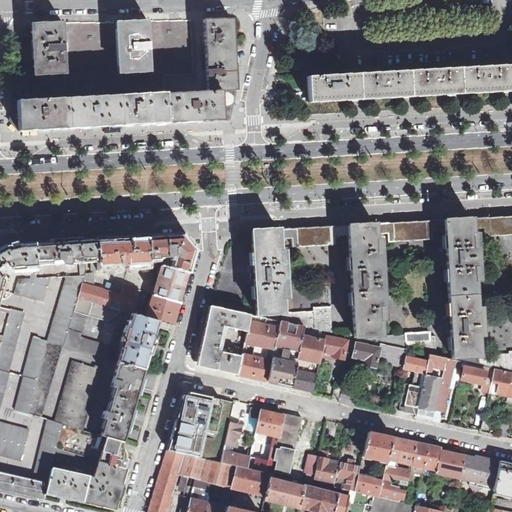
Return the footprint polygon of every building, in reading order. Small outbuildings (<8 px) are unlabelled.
[(167,123),(220,120),(218,91),(236,90),(232,19),(203,19),(207,87),(201,87),(201,92),(166,93),(167,123)] [(121,73),(150,72),(148,20),(117,22),(121,73)] [(36,75),(65,73),(63,22),(33,24),(36,75)] [(511,65),(314,76),(307,77),(308,99),(341,98),(352,97),(366,96),(402,95),(417,94),(452,92),(467,91),(503,89),(511,88),(511,65)] [(218,91),(220,120),(229,119),(236,90),(218,91)] [(140,124),(167,123),(166,93),(166,92),(119,95),(121,125),(121,126),(140,125),(140,124)] [(91,127),(121,125),(119,95),(68,98),(70,128),(91,127)] [(70,128),(68,98),(11,101),(9,121),(19,131),(53,129),(53,130),(69,128),(70,128)] [(471,218),(472,229),(485,228),(485,236),(498,236),(505,235),(511,235),(511,215),(504,216),(471,218)] [(472,229),(471,218),(444,220),(445,231),(446,258),(450,323),(452,359),(479,358),(479,356),(478,336),(482,336),(480,308),(476,308),(474,268),(479,267),(477,246),(473,247),(472,229)] [(445,231),(444,220),(407,222),(375,223),(376,234),(387,234),(388,242),(408,241),(432,239),(432,232),(445,231)] [(376,234),(375,223),(348,225),(348,236),(350,269),(354,338),(382,337),(380,315),(380,309),(384,309),(380,252),(377,252),(377,248),(376,234)] [(348,236),(348,225),(314,227),(279,229),(280,240),(291,239),(291,247),(315,246),(333,245),(336,245),(336,237),(348,236)] [(280,240),(279,229),(251,230),(252,254),(253,269),(254,285),(255,312),(256,315),(284,314),(283,297),(282,291),(282,285),(287,285),(286,264),(281,265),(280,253),(280,240)] [(147,236),(149,260),(159,258),(162,256),(164,255),(161,266),(188,272),(194,250),(182,235),(147,236)] [(93,262),(93,270),(121,268),(121,265),(127,265),(127,268),(150,266),(149,260),(147,236),(95,239),(97,262),(93,262)] [(93,262),(97,262),(95,239),(34,242),(36,266),(63,264),(62,265),(70,265),(70,263),(80,263),(87,262),(93,262)] [(34,242),(23,243),(19,243),(11,245),(10,245),(9,244),(6,245),(2,247),(0,247),(0,299),(6,276),(11,273),(11,272),(30,270),(37,270),(36,266),(34,242)] [(188,272),(161,266),(153,294),(179,301),(188,272)] [(87,273),(86,275),(84,284),(95,287),(94,277),(87,273)] [(81,275),(68,276),(49,341),(63,346),(65,346),(79,299),(84,284),(86,275),(81,275)] [(37,278),(38,283),(31,284),(17,284),(15,293),(45,301),(52,277),(37,278)] [(95,287),(84,284),(79,299),(122,311),(132,314),(134,315),(141,290),(124,285),(122,294),(95,287)] [(179,301),(153,294),(146,318),(158,321),(173,325),(179,301)] [(65,346),(106,358),(109,348),(103,346),(104,343),(81,336),(88,315),(111,322),(112,318),(116,319),(121,317),(122,311),(79,299),(65,346)] [(210,306),(197,360),(201,367),(237,375),(243,349),(236,347),(234,354),(221,352),(220,357),(216,356),(223,326),(247,332),(251,314),(210,306)] [(284,314),(284,322),(305,327),(327,331),(332,333),(331,308),(314,309),(315,312),(291,313),(284,314)] [(0,369),(9,372),(25,314),(11,311),(11,313),(8,322),(3,340),(1,340),(0,346),(0,348),(0,349),(0,350),(0,369)] [(134,315),(132,314),(127,328),(125,327),(122,341),(124,342),(119,362),(144,370),(149,352),(152,353),(153,348),(152,348),(153,344),(154,344),(155,342),(157,337),(154,336),(156,328),(158,321),(146,318),(134,315)] [(237,375),(267,381),(280,321),(256,316),(251,314),(247,332),(243,349),(237,375)] [(267,381),(292,387),(296,370),(298,358),(302,337),(305,327),(284,322),(280,321),(267,381)] [(305,327),(302,337),(325,342),(326,337),(327,331),(305,327)] [(382,337),(382,344),(406,349),(431,355),(437,356),(436,336),(430,336),(430,332),(407,334),(407,335),(382,337)] [(47,341),(35,337),(24,376),(25,376),(38,380),(47,341)] [(298,358),(320,362),(321,357),(322,354),(325,342),(302,337),(298,358)] [(326,337),(325,342),(322,354),(334,356),(334,357),(344,359),(348,341),(326,337)] [(49,341),(47,341),(38,380),(30,414),(42,418),(52,382),(63,346),(49,341)] [(380,349),(356,343),(353,358),(366,361),(365,365),(376,367),(377,361),(380,349)] [(381,344),(380,349),(377,361),(387,364),(398,366),(402,367),(404,357),(406,349),(382,344),(381,344)] [(479,358),(479,366),(494,369),(511,372),(511,351),(509,352),(509,354),(479,356),(479,358)] [(437,356),(431,355),(429,362),(426,374),(422,388),(416,415),(415,417),(432,421),(449,359),(437,356)] [(402,367),(402,369),(426,374),(429,362),(404,357),(402,367)] [(449,359),(432,421),(438,422),(441,411),(443,412),(455,369),(461,370),(462,367),(462,362),(449,359)] [(56,422),(63,424),(84,430),(102,368),(96,366),(96,368),(74,361),(56,422)] [(144,370),(119,362),(111,389),(115,390),(108,412),(104,411),(102,418),(106,419),(102,436),(122,441),(123,442),(144,370)] [(479,366),(462,362),(462,367),(465,367),(461,380),(484,385),(484,383),(491,385),(494,369),(479,366)] [(0,409),(11,372),(9,372),(0,369),(0,455),(22,462),(30,430),(0,422),(0,409)] [(511,372),(494,369),(491,385),(490,390),(495,391),(497,383),(499,383),(497,394),(507,396),(511,375),(511,372)] [(313,391),(317,374),(296,370),(292,387),(313,391)] [(38,380),(25,376),(16,410),(30,414),(38,380)] [(343,384),(342,388),(340,398),(359,402),(362,388),(347,385),(343,384)] [(398,411),(414,414),(416,415),(422,388),(404,384),(398,411)] [(333,398),(339,400),(342,388),(338,387),(335,387),(333,398)] [(229,423),(234,399),(185,388),(174,425),(197,430),(196,433),(211,436),(206,459),(221,463),(229,423)] [(250,458),(247,468),(270,473),(288,477),(289,471),(302,417),(301,417),(284,413),(283,415),(260,410),(250,458)] [(506,437),(511,419),(503,417),(499,436),(506,437)] [(48,420),(34,481),(0,472),(0,489),(44,499),(46,492),(52,468),(55,457),(57,449),(63,424),(56,422),(48,420)] [(229,423),(221,463),(236,466),(247,468),(250,458),(231,453),(233,446),(234,447),(235,447),(235,446),(236,446),(237,446),(237,445),(237,444),(239,436),(244,433),(239,425),(229,423)] [(63,424),(57,449),(77,455),(99,461),(126,469),(130,470),(133,460),(125,457),(125,454),(124,452),(124,451),(124,450),(118,448),(120,442),(122,442),(122,441),(102,436),(84,430),(63,424)] [(368,432),(362,457),(374,460),(373,462),(377,463),(378,461),(387,462),(393,437),(368,432)] [(393,437),(387,462),(386,466),(395,468),(396,462),(408,464),(412,465),(417,443),(393,437)] [(417,443),(412,465),(424,468),(429,446),(417,443)] [(429,446),(424,468),(436,471),(440,450),(441,448),(429,446)] [(57,449),(55,457),(75,461),(77,455),(57,449)] [(436,471),(436,473),(457,478),(456,481),(459,482),(460,478),(465,456),(440,450),(436,471)] [(221,463),(206,459),(167,451),(148,511),(167,511),(172,496),(179,473),(231,488),(236,466),(221,463)] [(318,457),(309,455),(305,474),(314,476),(318,457)] [(469,480),(469,485),(474,493),(482,488),(493,490),(495,479),(499,464),(489,462),(489,460),(486,459),(482,458),(475,456),(475,458),(465,456),(460,478),(469,480)] [(318,457),(314,476),(313,479),(321,480),(321,484),(328,486),(328,482),(335,483),(336,476),(339,463),(339,462),(331,460),(318,457)] [(90,478),(85,501),(110,507),(115,504),(116,498),(118,499),(122,485),(121,484),(126,469),(99,461),(94,478),(90,478)] [(499,464),(495,479),(493,490),(492,491),(511,495),(511,464),(507,463),(499,462),(499,464)] [(339,463),(336,476),(345,478),(345,480),(348,480),(346,490),(355,492),(358,475),(360,468),(356,467),(339,463)] [(412,465),(411,468),(410,471),(410,475),(414,476),(415,472),(422,474),(423,473),(424,468),(412,465)] [(236,466),(231,488),(230,490),(232,491),(233,487),(264,495),(269,478),(270,473),(247,468),(236,466)] [(386,466),(383,479),(379,497),(404,502),(408,482),(410,475),(410,471),(406,470),(395,468),(386,466)] [(85,501),(90,478),(90,477),(71,473),(71,471),(68,470),(68,472),(52,468),(46,492),(85,501)] [(231,488),(179,473),(172,496),(184,499),(186,490),(189,487),(193,488),(228,496),(230,490),(231,488)] [(358,475),(355,492),(374,496),(379,497),(383,479),(361,475),(358,475)] [(269,478),(264,495),(264,499),(298,508),(298,507),(303,487),(269,478)] [(303,487),(298,507),(318,511),(332,511),(337,494),(304,485),(303,487)] [(180,511),(186,511),(193,488),(189,487),(186,490),(184,499),(180,511)] [(186,511),(224,511),(226,507),(228,496),(193,488),(186,511)] [(337,494),(332,511),(363,511),(365,504),(372,506),(374,496),(355,492),(346,490),(339,488),(337,494)] [(230,490),(228,496),(226,507),(230,508),(234,492),(232,491),(230,490)] [(372,506),(370,510),(377,511),(413,511),(415,505),(404,502),(379,497),(374,496),(372,506)] [(443,511),(444,511),(445,506),(431,503),(430,508),(443,511)]
